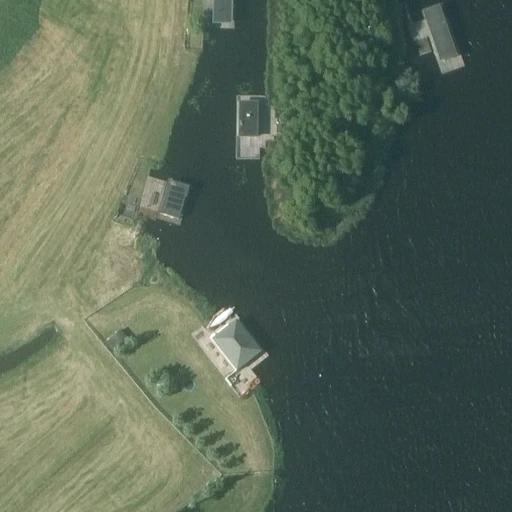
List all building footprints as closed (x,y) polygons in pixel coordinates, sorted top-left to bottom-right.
[(213,0),(214,24),(229,23),(228,0),(213,0)] [(422,7),(443,71),(463,64),(442,1),(422,7)] [(239,99),(237,146),(257,147),(260,100),(239,99)] [(168,179),(157,218),(171,222),(181,183),(168,179)] [(210,341),(235,372),(246,363),(221,332),(210,341)]
